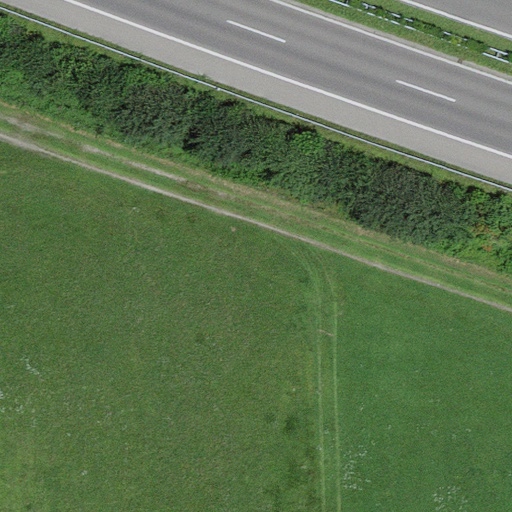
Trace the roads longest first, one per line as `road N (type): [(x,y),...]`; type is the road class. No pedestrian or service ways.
road 1 (track): [(0,110),(341,249),(511,301)]
road 2 (trunk): [(167,0),(511,122)]
